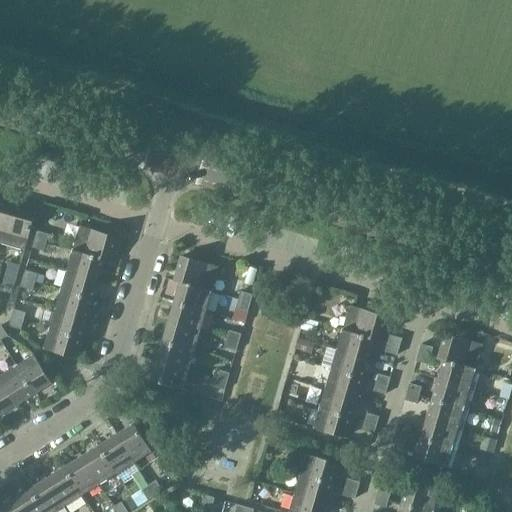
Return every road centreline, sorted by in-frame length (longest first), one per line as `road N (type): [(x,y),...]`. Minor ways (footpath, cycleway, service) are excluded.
road 1 (tertiary): [(511,267),(168,168)]
road 2 (residential): [(0,460),(102,396),(153,221)]
road 3 (residential): [(422,304),(153,221)]
road 4 (residential): [(362,511),(422,304)]
road 5 (tertiary): [(168,168),(0,117)]
road 6 (residential): [(0,176),(153,221)]
